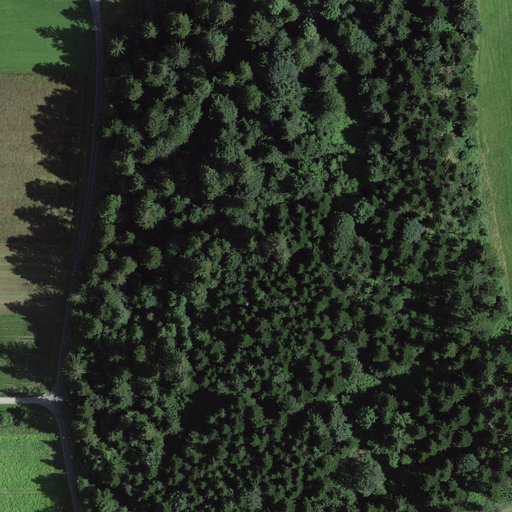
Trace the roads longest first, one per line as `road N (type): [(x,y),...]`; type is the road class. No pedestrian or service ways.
road 1 (track): [(283,0),(237,36),(210,86),(181,264),(136,367),(121,511)]
road 2 (track): [(432,511),(365,420),(376,258),(359,91),(324,0)]
road 3 (track): [(77,511),(58,402),(99,31),(90,0)]
